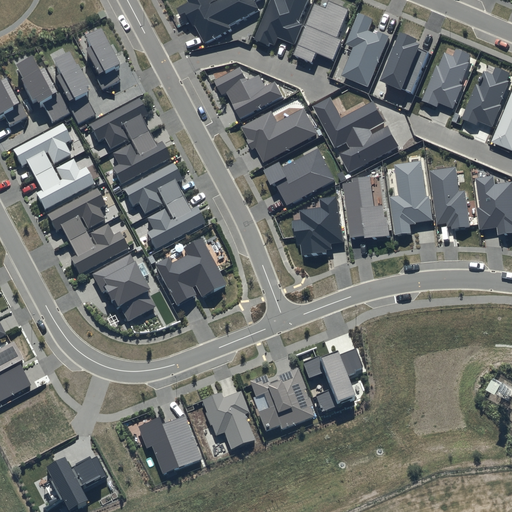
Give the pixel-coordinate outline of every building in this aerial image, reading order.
[(196,25),(205,43),(232,29),(230,25),(260,9),(256,0),(217,0),(213,2),(211,0),(188,0),(190,2),(178,9),(186,24),(192,21),(194,26),(196,25)] [(285,0),(271,0),(255,39),(270,45),(271,43),(276,45),(279,38),(296,44),(304,24),(300,23),(309,0),(286,0),(285,0)] [(316,3),(295,54),(314,62),(318,53),(334,59),(343,39),(338,37),(350,9),(330,1),(327,8),(316,3)] [(343,76),(369,87),(390,36),(379,32),(378,34),(369,31),(374,19),(359,13),(347,44),(354,47),(343,76)] [(96,77),(102,89),(120,80),(113,67),(119,64),(100,29),(85,37),(90,47),(85,50),(98,76),(96,77)] [(404,89),(413,92),(429,52),(421,48),(423,44),(418,43),(420,40),(402,33),(382,81),(404,90),(404,89)] [(423,101),(438,107),(440,103),(454,109),(464,85),(462,85),(471,63),(468,62),(471,55),(457,49),(454,56),(446,53),(440,67),(438,66),(423,101)] [(68,104),(78,123),(95,114),(84,94),(88,92),(85,88),(88,86),(77,65),(76,66),(68,52),(53,60),(60,74),(55,77),(69,103),(68,104)] [(41,102),(52,122),(69,113),(59,93),(56,95),(43,69),(39,71),(31,57),(15,66),(22,79),(21,80),(32,101),(35,99),(37,104),(41,102)] [(228,93),(241,118),(284,96),(276,82),(267,87),(261,75),(249,81),(241,67),(216,80),(224,95),(228,93)] [(463,119),(478,125),(479,121),(494,127),(502,106),(501,105),(510,82),(508,81),(511,73),(497,67),(494,75),(485,71),(479,85),(477,84),(463,119)] [(0,114),(3,113),(9,125),(27,116),(20,104),(18,105),(5,79),(0,82),(0,81),(0,114)] [(511,94),(492,142),(511,150),(511,94)] [(341,155),(350,173),(400,146),(389,126),(374,134),(371,130),(386,122),(375,101),(343,118),(331,97),(314,106),(336,148),(347,142),(351,149),(341,155)] [(113,168),(121,184),(170,158),(162,142),(156,145),(142,118),(147,115),(139,98),(89,124),(98,141),(104,138),(110,149),(127,140),(121,129),(124,127),(139,154),(136,156),(130,145),(113,154),(118,165),(113,168)] [(257,148),(265,163),(319,134),(305,108),(279,122),(273,111),(243,127),(249,139),(248,140),(254,150),(257,148)] [(36,194),(45,210),(94,184),(85,167),(79,171),(73,159),(56,169),(62,180),(60,181),(45,154),(48,153),(53,164),(71,155),(65,144),(71,140),(63,124),(13,150),(22,167),(27,164),(42,191),(36,194)] [(277,183),(289,206),(337,180),(320,149),(284,168),(281,162),(265,170),(273,186),(277,183)] [(391,197),(397,235),(412,233),(411,225),(417,224),(417,223),(434,221),(431,197),(428,197),(423,161),(396,165),(400,196),(391,197)] [(147,233),(155,249),(205,223),(196,207),(190,210),(176,183),(182,180),(173,164),(124,190),(133,206),(139,203),(144,214),(162,205),(156,194),(159,192),(173,219),(170,221),(164,210),(147,219),(153,230),(147,233)] [(453,230),(471,227),(466,191),(460,192),(457,167),(431,171),(438,225),(448,224),(449,227),(453,227),(453,230)] [(511,182),(496,185),(495,176),(477,179),(481,208),(478,209),(481,230),(498,228),(499,235),(511,233),(511,182)] [(345,184),(352,238),(367,236),(367,239),(391,236),(388,218),(386,218),(385,206),(376,207),(371,177),(354,179),(354,183),(345,184)] [(71,259),(79,275),(128,249),(120,233),(113,236),(108,225),(91,234),(97,245),(94,246),(79,219),(82,218),(88,229),(105,220),(99,209),(105,205),(97,189),(48,215),(56,231),(62,229),(76,256),(71,259)] [(302,245),(304,256),(328,252),(328,250),(333,250),(333,244),(345,242),(338,196),(321,199),(322,207),(301,210),(302,220),(294,221),(296,235),(297,235),(299,245),(302,245)] [(196,286),(202,298),(226,285),(202,239),(183,249),(187,256),(172,264),(168,258),(155,265),(177,306),(196,296),(192,288),(196,286)] [(149,291),(130,255),(92,275),(102,293),(106,291),(111,302),(114,301),(117,308),(120,307),(128,322),(156,307),(148,292),(149,291)] [(279,325),(232,342),(242,370),(289,353),(279,325)] [(0,402),(31,386),(20,366),(16,368),(15,365),(23,361),(13,343),(0,349),(0,402)] [(315,396),(322,413),(355,400),(346,376),(363,369),(355,350),(321,363),(319,357),(302,363),(309,380),(324,374),(331,390),(315,396)] [(282,430),(314,418),(311,408),(313,407),(298,369),(276,378),(278,383),(270,386),(266,376),(250,383),(256,398),(253,399),(266,432),(280,427),(282,430)] [(224,434),(231,451),(255,441),(245,416),(249,414),(241,392),(223,399),(221,394),(202,401),(207,413),(205,414),(210,427),(212,426),(216,437),(224,434)] [(152,448),(163,476),(202,460),(184,417),(162,426),(159,419),(138,427),(147,450),(152,448)] [(81,490),(106,477),(96,457),(71,471),(65,460),(46,469),(67,511),(69,511),(88,503),(81,490)]
